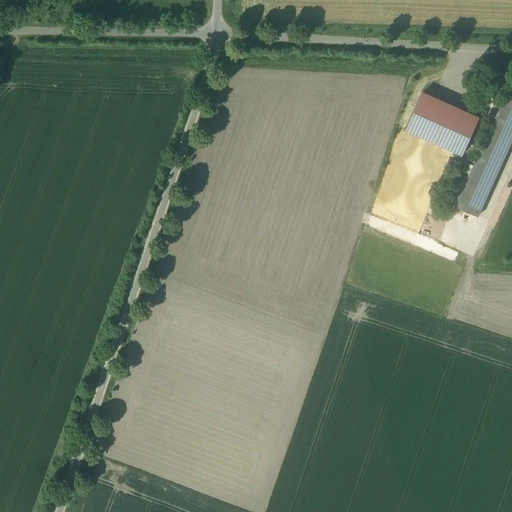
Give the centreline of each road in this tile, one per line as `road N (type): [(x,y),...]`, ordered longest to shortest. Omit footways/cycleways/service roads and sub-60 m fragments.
road 1 (unclassified): [(217,35),(58,511)]
road 2 (unclassified): [(511,49),(217,35)]
road 3 (unclassified): [(217,35),(0,32)]
